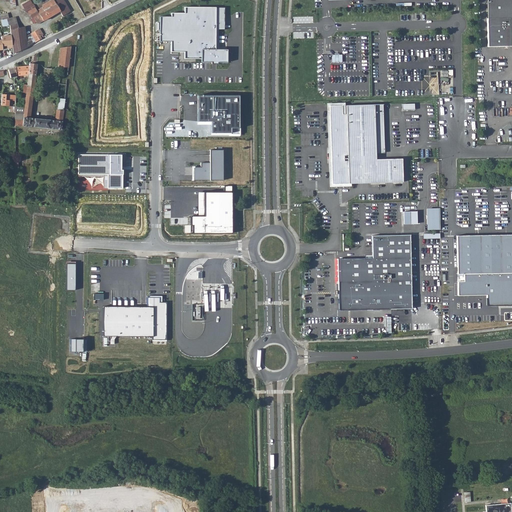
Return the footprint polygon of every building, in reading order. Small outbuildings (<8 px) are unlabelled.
[(32,4),(30,0),(21,5),(26,13),(28,12),(32,19),(30,20),(33,25),(36,23),(37,24),(60,11),(63,16),(70,11),(63,0),(56,0),(55,1),(53,0),(51,0),(43,5),(43,7),(37,10),(33,4),(32,4)] [(511,0),(486,0),(487,46),(511,45),(511,0)] [(224,7),(184,7),(185,12),(171,12),(170,16),(159,16),(160,40),(173,40),(173,51),(185,51),(185,59),(202,59),(202,63),(211,63),(211,65),(219,65),(219,63),(229,63),(229,48),(218,48),(218,30),(224,30),(224,7)] [(7,13),(0,15),(0,18),(2,26),(9,24),(10,26),(10,30),(18,28),(15,17),(9,18),(7,13)] [(13,48),(13,54),(28,47),(35,43),(30,34),(25,36),(24,28),(18,28),(10,30),(11,36),(13,48)] [(43,34),(40,28),(30,34),(35,43),(42,38),(44,37),(43,35),(43,34)] [(13,48),(11,36),(1,37),(2,41),(0,41),(0,51),(3,51),(3,47),(6,46),(7,49),(13,48)] [(60,48),(58,67),(61,67),(68,68),(71,46),(60,48)] [(29,63),(29,65),(28,73),(36,74),(37,64),(29,63)] [(15,67),(8,69),(10,78),(14,77),(17,77),(16,76),(28,73),(29,65),(15,67)] [(28,73),(27,84),(27,87),(34,88),(36,74),(28,73)] [(27,84),(16,83),(15,92),(20,92),(26,93),(27,87),(27,84)] [(15,125),(22,126),(61,130),(62,122),(65,123),(66,118),(66,115),(69,115),(69,114),(69,111),(68,110),(67,109),(65,108),(63,108),(63,111),(56,110),(55,121),(30,118),(32,96),(34,96),(34,88),(27,87),(26,93),(24,107),(15,106),(16,119),(15,119),(15,125)] [(1,105),(15,106),(15,95),(2,94),(1,105)] [(240,133),(240,96),(198,96),(199,122),(212,122),(213,134),(240,133)] [(376,152),(375,104),(347,105),(347,115),(343,115),(331,115),(332,183),(403,182),(402,158),(376,159),(376,152)] [(385,152),(384,104),(375,104),(376,152),(385,152)] [(343,115),(343,105),(331,105),(331,115),(343,115)] [(194,165),(194,179),(223,180),(224,148),(210,147),(209,162),(199,162),(199,166),(194,165)] [(120,156),(79,155),(79,174),(122,174),(122,170),(120,170),(120,156)] [(232,233),(233,193),(233,186),(226,186),(226,193),(198,192),(199,217),(192,217),(192,233),(232,233)] [(430,228),(440,228),(439,208),(430,208),(430,228)] [(416,211),(403,211),(403,223),(416,223),(416,211)] [(372,258),(336,259),(338,310),(411,308),(409,234),(371,235),(372,258)] [(486,305),(511,305),(511,234),(501,235),(501,243),(478,243),(478,234),(457,234),(457,273),(464,273),(464,295),(486,295),(486,305)] [(75,263),(67,263),(66,289),(75,289),(75,263)] [(102,306),(103,335),(152,336),(152,339),(167,339),(167,302),(162,302),(162,296),(148,296),(148,305),(102,306)] [(86,339),(69,338),(70,351),(86,351),(86,339)] [(510,502),(485,505),(485,511),(482,511),(511,511),(511,505),(510,506),(510,502)]
